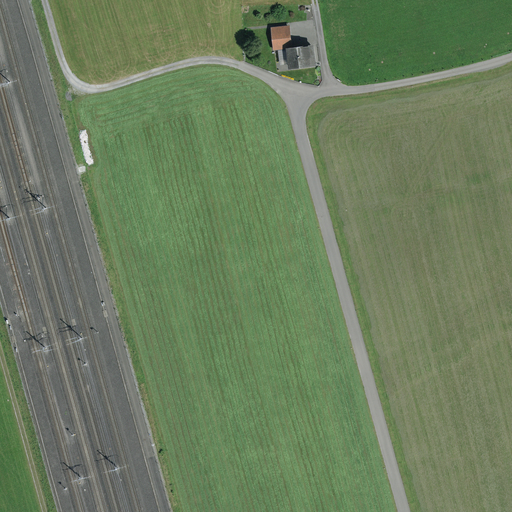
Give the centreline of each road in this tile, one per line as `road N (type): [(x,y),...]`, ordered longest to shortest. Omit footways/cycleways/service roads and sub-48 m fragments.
road 1 (unclassified): [(299,87),(301,135),(404,511)]
road 2 (track): [(43,0),(62,63),(78,85),(112,86),(187,62),(238,64)]
road 3 (unclassified): [(511,57),(370,87),(299,87)]
